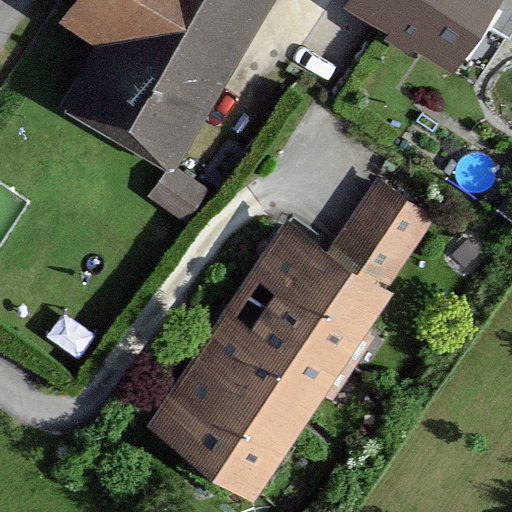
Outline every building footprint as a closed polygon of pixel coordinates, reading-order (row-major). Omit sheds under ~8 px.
[(172,160),(269,0),(63,0),(58,9),(95,31),(57,93),(166,159),(146,192),(189,218),(210,183),(172,160)] [(511,0),(354,0),(452,65),(484,18),(508,34),(511,27),(511,0)] [(438,212),(376,171),(332,237),(393,278),(438,212)] [(511,180),(496,206),(511,216),(511,180)] [(332,237),(286,207),(237,281),(354,359),(375,328),(365,321),(393,278),(332,237)] [(451,251),(465,265),(480,250),(467,236),(451,251)] [(333,391),(354,359),(237,281),(191,350),(297,421),(322,384),(333,391)] [(253,487),(297,421),(191,350),(147,417),(253,487)]
